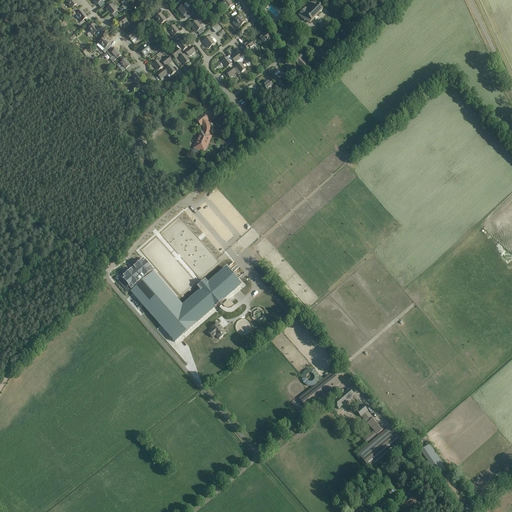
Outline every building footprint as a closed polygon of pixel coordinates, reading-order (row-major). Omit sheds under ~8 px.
[(73,0),(68,0),(67,1),(66,2),(71,9),(77,4),(73,0)] [(149,6),(152,10),(157,5),(152,0),(150,0),(147,3),(150,6),(149,6)] [(227,0),(224,3),(223,3),(225,5),(224,6),(227,10),(229,9),(233,6),(230,2),(231,1),(229,0),(227,0)] [(111,5),(106,9),(111,16),(117,11),(111,5)] [(309,24),(310,23),(323,10),(317,5),(310,12),(306,8),(298,16),(304,22),(305,21),(309,24)] [(184,6),(179,10),(184,16),(189,12),(184,6)] [(87,17),(82,11),(76,15),(77,15),(80,18),(79,18),(82,22),(87,17)] [(161,14),(157,17),(156,19),(161,25),(162,24),(166,21),(161,14)] [(238,22),(236,24),(237,24),(240,27),(238,29),(245,22),(242,19),(243,18),(241,16),(240,17),(240,16),(236,20),(238,22)] [(120,19),(116,22),(121,28),(125,25),(127,23),(123,17),(122,18),(120,19)] [(197,22),(191,26),(197,33),(202,28),(197,22)] [(217,32),(223,27),(219,23),(213,28),(217,32)] [(93,25),(89,28),(90,31),(89,31),(93,35),(94,34),(98,31),(95,27),(96,27),(94,24),(93,25)] [(174,26),(170,29),(169,30),(174,37),(180,33),(174,26)] [(134,31),(131,33),(127,36),(133,43),(132,42),(135,39),(138,36),(134,31)] [(269,38),(269,37),(266,34),(265,33),(263,35),(263,36),(260,38),(264,44),(268,41),(267,40),(269,38)] [(99,44),(104,49),(106,51),(112,45),(110,43),(109,44),(106,41),(107,40),(105,38),(104,39),(104,38),(100,42),(99,44)] [(210,38),(204,42),(209,49),(215,44),(210,38)] [(178,45),(183,52),(188,48),(182,41),(178,45)] [(244,46),(247,50),(247,51),(249,49),(250,50),(254,47),(253,45),(250,41),(246,44),(246,43),(243,45),(244,46)] [(286,45),(293,52),(297,49),(290,41),(286,45)] [(150,51),(147,46),(146,46),(145,45),(143,47),(143,48),(141,51),(140,50),(140,51),(144,56),(145,57),(145,56),(144,56),(150,51),(151,52),(150,51)] [(182,52),(183,52),(178,45),(177,46),(176,47),(178,49),(172,54),(175,59),(178,57),(182,54),(180,51),(181,51),(182,52)] [(185,53),(186,54),(188,56),(189,57),(196,52),(192,47),(185,53)] [(116,49),(112,52),(108,55),(111,58),(113,56),(116,60),(121,55),(116,49)] [(238,53),(231,59),(233,61),(235,64),(237,62),(238,65),(240,63),(245,60),(243,57),(242,58),(238,53)] [(188,56),(186,54),(185,55),(184,55),(182,57),(181,55),(178,57),(185,65),(190,62),(186,57),(188,56)] [(299,54),(293,60),(308,76),(313,71),(303,60),(304,59),(299,54)] [(231,63),(233,61),(231,59),(229,56),(227,58),(222,62),(227,68),(232,65),(231,63)] [(172,62),(173,61),(171,59),(170,59),(168,57),(163,61),(161,58),(158,61),(160,64),(162,63),(163,65),(165,67),(167,66),(169,64),(172,62)] [(124,59),(119,64),(125,70),(130,66),(124,59)] [(160,64),(158,61),(153,64),(158,71),(163,68),(162,66),(163,65),(162,63),(160,64)] [(237,68),(235,70),(236,73),(238,75),(239,75),(241,73),(241,74),(246,70),(240,63),(238,65),(236,67),(237,68)] [(169,64),(167,66),(168,67),(166,69),(166,70),(165,71),(166,73),(168,72),(171,76),(176,72),(171,66),(170,66),(169,64)] [(290,66),(287,68),(288,70),(287,71),(290,76),(296,71),(293,66),(291,68),(290,66)] [(230,78),(236,73),(235,70),(233,68),(226,73),(230,78)] [(167,74),(166,73),(165,71),(164,70),(157,75),(161,80),(167,74)] [(277,72),(274,74),(276,76),(274,77),(278,82),(284,77),(280,72),(278,74),(277,72)] [(137,73),(132,78),(137,84),(143,80),(137,73)] [(266,81),(264,83),(265,85),(263,86),(267,91),(273,86),(269,81),(268,83),(266,81)] [(145,87),(140,91),(145,98),(150,93),(145,87)] [(255,89),(253,91),(254,93),(252,94),(256,99),(262,94),(258,90),(256,91),(255,89)] [(209,134),(210,134),(210,131),(210,128),(209,125),(208,122),(207,123),(206,122),(208,120),(204,115),(197,120),(201,126),(202,125),(203,128),(204,130),(203,133),(202,133),(198,139),(196,144),(194,149),(200,151),(200,150),(205,152),(207,145),(206,143),(207,143),(207,141),(208,141),(210,136),(208,135),(209,134)] [(139,144),(140,152),(148,151),(146,143),(139,144)] [(212,212),(208,215),(213,222),(218,218),(212,212)] [(181,256),(165,269),(170,276),(182,291),(184,294),(190,290),(192,288),(220,266),(240,250),(221,226),(182,257),(181,256)] [(172,251),(156,233),(151,237),(171,260),(176,256),(172,251)] [(144,263),(125,280),(134,291),(132,294),(175,342),(240,285),(225,268),(207,284),(204,281),(197,288),(200,291),(182,307),(153,275),(154,274),(144,263)] [(226,334),(221,327),(218,324),(211,329),(212,330),(209,333),(213,338),(212,337),(216,334),(220,338),(219,339),(226,334)] [(340,383),(337,379),(335,376),(339,373),(336,368),(331,372),(332,373),(299,399),(307,409),(340,383)] [(339,409),(353,397),(359,404),(362,407),(356,412),(361,417),(362,417),(374,431),(365,439),(363,440),(367,444),(373,439),(383,430),(373,418),(368,411),(360,402),(362,401),(356,394),(355,396),(349,389),(345,393),(343,390),(339,393),(340,395),(333,402),(339,409)] [(372,472),(404,445),(389,428),(357,454),(372,472)] [(447,470),(430,445),(421,450),(437,476),(447,470)] [(448,480),(440,485),(459,511),(474,511),(482,507),(477,500),(466,507),(448,480)] [(404,499),(409,505),(420,496),(416,490),(404,499)]
